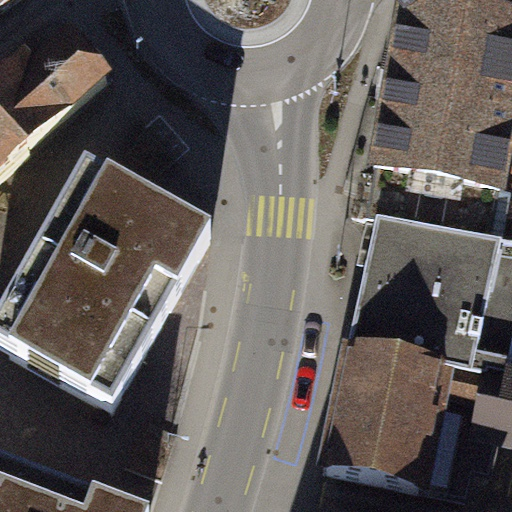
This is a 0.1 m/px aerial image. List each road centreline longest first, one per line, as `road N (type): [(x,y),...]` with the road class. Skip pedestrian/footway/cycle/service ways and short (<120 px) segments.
road 1 (secondary): [(208,511),(251,385),(284,218),(275,73)]
road 2 (secondary): [(161,0),(175,35),(194,55),(219,69),(275,73)]
road 3 (unknown): [(217,485),(355,511)]
